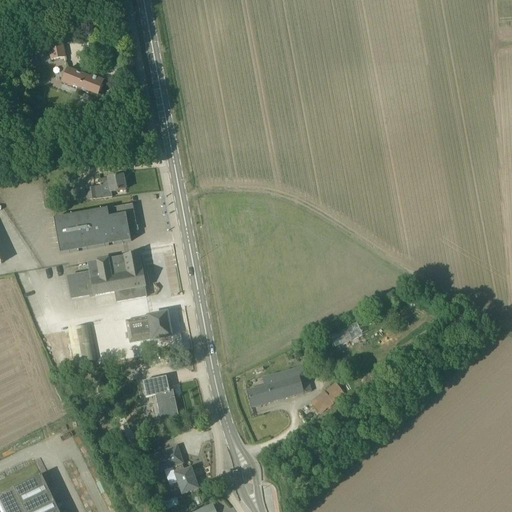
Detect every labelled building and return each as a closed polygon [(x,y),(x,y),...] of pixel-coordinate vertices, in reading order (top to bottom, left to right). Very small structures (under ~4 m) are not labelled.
[(30,56),(50,53),(51,61),(65,58),(62,44),(55,46),(53,39),(28,44),(30,56)] [(80,90),(89,94),(89,93),(98,96),(103,82),(91,77),(90,79),(67,70),(62,83),(80,90)] [(86,188),(87,201),(112,197),(112,193),(126,190),(123,176),(100,180),(101,186),(86,188)] [(68,186),(44,190),(46,201),(46,204),(70,201),(68,186)] [(138,232),(133,205),(54,219),(60,255),(79,251),(78,249),(82,249),(82,250),(109,246),(109,244),(112,243),(113,245),(131,242),(130,233),(138,232)] [(94,297),(116,293),(118,302),(146,297),(144,288),(145,287),(139,254),(124,257),(124,258),(110,260),(108,260),(97,262),(97,263),(88,264),(90,276),(86,277),(86,274),(68,278),(72,299),(94,295),(94,297)] [(124,322),(126,331),(127,339),(118,340),(117,333),(103,336),(106,357),(121,354),(119,346),(153,340),(171,337),(167,314),(147,317),(147,318),(124,322)] [(67,330),(74,365),(97,360),(90,326),(67,330)] [(308,342),(296,348),(302,358),(313,353),(308,342)] [(247,391),(252,408),(311,392),(304,367),(273,375),(262,378),(265,386),(247,391)] [(169,393),(166,377),(143,382),(146,398),(156,396),(161,420),(178,416),(175,400),(175,398),(170,399),(169,393)] [(333,403),(344,394),(336,384),(311,403),(320,415),(334,405),(333,403)] [(196,481),(195,481),(194,478),(194,477),(191,469),(184,471),(182,464),(183,464),(177,447),(151,456),(157,473),(172,468),(175,475),(182,495),(198,489),(195,481),(196,481)] [(0,495),(0,511),(58,511),(41,475),(0,495)]
